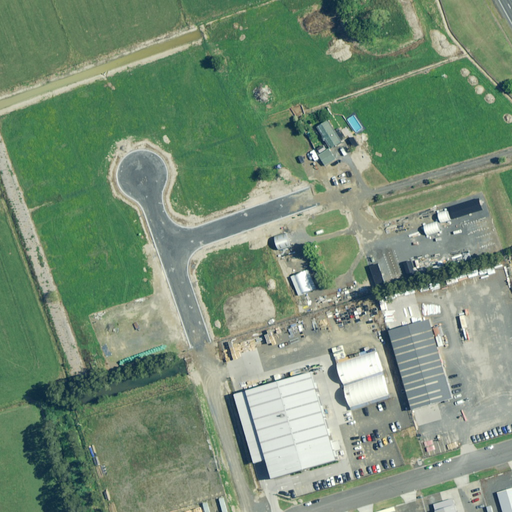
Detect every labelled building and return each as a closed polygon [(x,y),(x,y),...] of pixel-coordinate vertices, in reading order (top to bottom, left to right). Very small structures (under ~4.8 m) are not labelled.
[(294,119),(289,122),(299,139),(304,136),(294,119)] [(343,142),(329,120),(318,128),(331,149),(343,142)] [(336,160),(330,149),(319,156),(326,166),(336,160)] [(292,246),(288,234),(275,237),(279,250),(292,246)] [(421,318),(385,329),(409,406),(445,394),(421,318)] [(260,458),(266,480),(335,461),(309,366),(223,389),(244,463),(260,458)] [(511,511),(511,490),(510,484),(490,490),(496,511),(511,511)]
